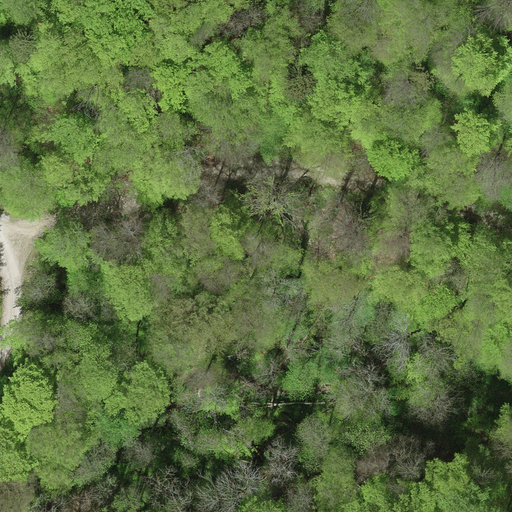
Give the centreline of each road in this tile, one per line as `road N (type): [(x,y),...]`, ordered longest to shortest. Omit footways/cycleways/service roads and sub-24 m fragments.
road 1 (track): [(511,226),(358,180),(273,166),(185,180),(5,243)]
road 2 (track): [(82,282),(280,263),(329,269),(412,294),(511,366)]
road 3 (track): [(511,395),(469,415),(378,433),(249,511)]
road 4 (track): [(0,233),(17,293),(12,340),(0,362)]
